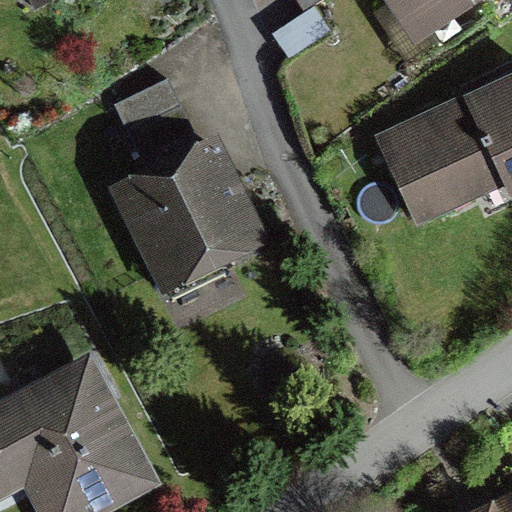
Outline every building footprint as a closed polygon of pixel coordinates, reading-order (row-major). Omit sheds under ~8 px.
[(298,0),(307,12),(326,0),(298,0)] [(472,0),(390,0),(393,3),(396,0),(404,0),(420,23),(454,0),(460,8),(472,0)] [(190,137),(164,83),(111,109),(137,163),(190,137)] [(511,86),(471,105),(469,102),(376,145),(412,223),(500,183),(507,196),(511,193),(511,86)] [(226,187),(208,151),(118,195),(158,275),(208,250),(214,264),(254,244),(226,187)] [(5,307),(0,309),(0,324),(11,319),(5,307)] [(0,421),(0,481),(3,487),(26,474),(46,511),(88,511),(105,503),(100,495),(135,476),(81,376),(0,421)]
